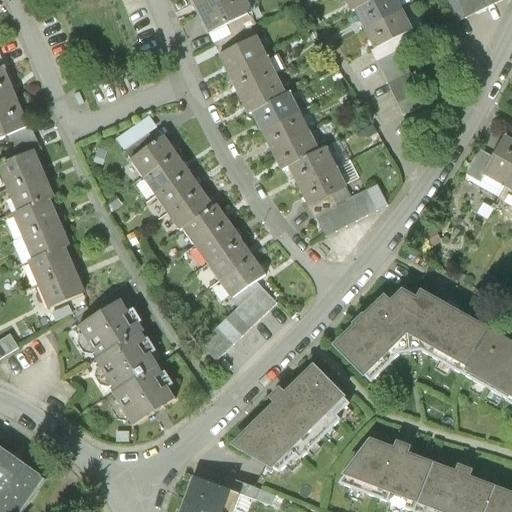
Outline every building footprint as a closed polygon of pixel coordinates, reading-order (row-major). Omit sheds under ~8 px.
[(185,0),(190,10),(212,0),(185,0)] [(237,0),(212,0),(190,10),(201,36),(245,17),(237,0)] [(367,0),(337,0),(346,13),(367,0)] [(367,0),(346,13),(358,33),(398,8),(392,0),(367,0)] [(493,0),(454,0),(435,9),(447,35),(499,11),(493,0)] [(410,28),(398,8),(358,33),(371,53),(410,28)] [(220,63),(230,81),(266,63),(257,44),(220,63)] [(276,81),(266,63),(230,81),(239,100),(276,81)] [(285,100),(276,81),(239,100),(249,118),(253,116),(285,100)] [(0,128),(17,120),(3,92),(0,93),(0,128)] [(253,116),(262,136),(300,116),(290,97),(285,100),(253,116)] [(310,135),(300,116),(262,136),(272,155),(310,135)] [(319,155),(310,135),(272,155),(282,174),(288,170),(319,155)] [(116,162),(129,180),(164,154),(151,136),(116,162)] [(0,159),(0,185),(0,186),(36,171),(26,148),(0,159)] [(482,180),(505,192),(511,179),(511,154),(500,148),(482,180)] [(288,170),(298,190),(336,170),(326,151),(319,155),(288,170)] [(177,172),(164,154),(129,180),(142,197),(177,172)] [(346,190),(336,170),(298,190),(308,209),(346,190)] [(46,194),(36,171),(0,186),(10,210),(40,197),(46,194)] [(190,189),(177,172),(142,197),(155,215),(190,189)] [(203,207),(190,189),(155,215),(169,233),(203,207)] [(310,220),(321,244),(385,217),(374,192),(310,220)] [(6,211),(15,232),(49,218),(40,197),(10,210),(6,211)] [(217,225),(203,207),(169,233),(182,251),(217,225)] [(58,239),(49,218),(15,232),(24,253),(53,241),(58,239)] [(230,243),(217,225),(182,251),(195,268),(230,243)] [(20,255),(30,279),(63,265),(53,241),(24,253),(20,255)] [(243,260),(230,243),(195,268),(208,286),(243,260)] [(256,278),(243,260),(208,286),(221,304),(256,278)] [(73,289),(63,265),(30,279),(41,303),(73,289)] [(261,289),(200,345),(217,364),(277,305),(261,289)] [(361,380),(405,332),(400,290),(387,302),(382,296),(351,324),(355,328),(333,349),(361,380)] [(415,298),(400,290),(405,332),(464,368),(489,331),(421,291),(415,298)] [(121,302),(78,329),(97,360),(141,335),(144,333),(121,302)] [(4,325),(0,327),(0,339),(9,335),(4,325)] [(511,343),(489,331),(464,368),(511,396),(511,343)] [(16,333),(0,341),(0,358),(23,347),(16,333)] [(159,368),(141,335),(97,360),(95,361),(114,394),(136,381),(159,368)] [(347,399),(313,367),(285,394),(280,390),(269,401),(274,405),(231,447),(272,471),(347,399)] [(176,401),(159,368),(136,381),(114,394),(112,395),(134,429),(156,414),(176,401)] [(338,486),(406,511),(415,511),(434,465),(409,455),(412,449),(397,443),(394,450),(371,441),(338,486)] [(0,511),(13,511),(37,476),(0,451),(0,511)] [(415,511),(486,511),(496,489),(471,480),(473,473),(459,467),(456,474),(434,465),(415,511)] [(226,477),(222,489),(244,497),(248,485),(226,477)] [(194,478),(185,502),(211,511),(233,511),(240,496),(194,478)] [(511,511),(511,495),(496,489),(486,511),(511,511)] [(211,511),(185,502),(181,511),(211,511)]
